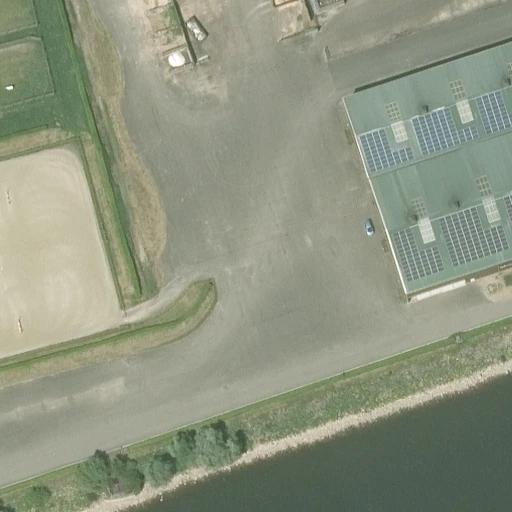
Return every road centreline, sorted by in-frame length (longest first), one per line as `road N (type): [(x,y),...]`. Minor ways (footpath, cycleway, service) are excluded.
road 1 (unclassified): [(511,306),(0,476)]
road 2 (unknown): [(511,12),(349,72)]
